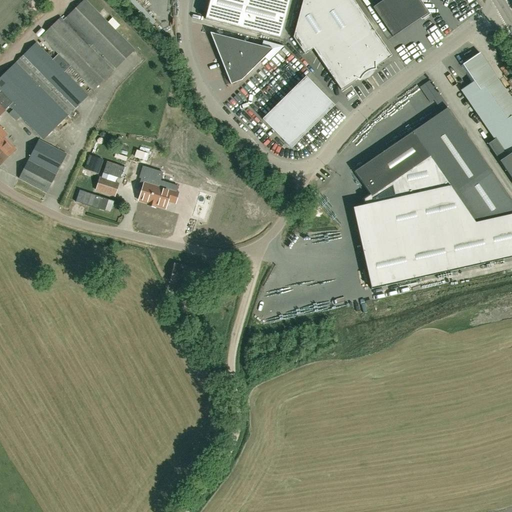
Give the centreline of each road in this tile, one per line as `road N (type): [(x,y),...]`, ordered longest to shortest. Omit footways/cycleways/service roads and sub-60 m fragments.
road 1 (unclassified): [(303,169),(290,208),(267,240),(227,253),(85,225),(0,185)]
road 2 (track): [(260,244),(230,350),(233,434),(181,511)]
road 3 (unclassified): [(303,169),(500,4)]
road 4 (unclassified): [(303,169),(270,164),(211,104),(183,53),(182,0)]
